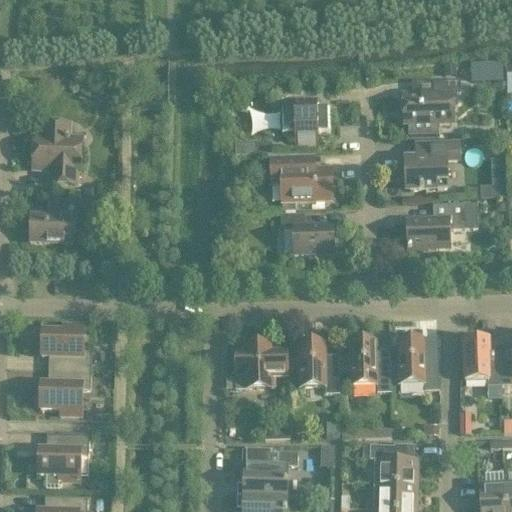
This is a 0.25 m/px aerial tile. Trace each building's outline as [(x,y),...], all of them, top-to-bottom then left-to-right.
[(470,67),(471,83),(502,82),(501,66),(470,67)] [(433,96),(403,97),(404,128),(454,126),(453,96),(461,96),(460,83),(432,84),(433,96)] [(86,99),(92,98),(97,92),(87,84),(79,94),(86,99)] [(294,113),(282,114),(283,137),(295,137),(295,149),(318,148),(318,136),(330,135),(330,112),(317,113),(317,100),(294,101),(294,113)] [(34,139),(33,168),(45,169),(50,172),(49,188),(77,189),(78,175),(81,175),(82,141),(70,140),(70,126),(42,125),(42,139),(34,139)] [(408,161),(405,164),(406,189),(410,193),(448,192),(447,163),(460,163),(459,145),(422,146),(423,160),(408,161)] [(271,146),(253,147),(253,158),(272,158),(271,146)] [(307,160),(271,161),(271,179),(281,179),(283,215),(295,214),(294,206),(332,205),(331,172),(307,172),(307,160)] [(504,163),(492,163),(492,172),(504,172),(504,163)] [(505,204),(505,190),(493,190),(480,190),(480,205),(505,204)] [(96,204),(96,195),(85,194),(85,204),(95,204),(96,204)] [(32,218),(31,246),(74,247),(74,233),(95,234),(96,204),(48,202),(48,219),(32,218)] [(433,222),(407,223),(408,262),(427,262),(427,252),(450,252),(449,234),(466,233),(465,207),(433,208),(433,222)] [(305,218),(281,218),(281,231),(293,231),(294,259),(334,258),(333,229),(305,230),(305,218)] [(49,373),(91,374),(92,355),(84,355),(85,329),(63,328),(63,334),(42,333),(42,360),(49,360),(49,373)] [(425,342),(398,343),(399,389),(425,388),(425,396),(440,396),(439,371),(425,371),(425,342)] [(376,344),(350,344),(351,390),(377,389),(377,398),(391,397),(390,360),(377,360),(376,344)] [(501,389),(500,355),(488,355),(487,344),(463,345),(465,385),(487,384),(488,390),(501,389)] [(338,362),(326,363),(325,345),(299,346),(300,392),(326,391),(326,399),(340,399),(339,359),(338,359),(338,362)] [(245,354),(236,354),(237,392),(273,391),(272,379),(284,379),(284,352),(272,353),(271,347),(245,348),(245,354)] [(511,354),(500,355),(501,389),(511,388),(511,354)] [(91,374),(49,373),(48,386),(41,386),(40,413),(61,413),(61,419),(82,420),(83,394),(91,394),(91,374)] [(471,416),(459,417),(459,439),(471,439),(471,416)] [(511,424),(503,425),(503,437),(511,436),(511,424)] [(328,428),(329,442),(343,442),(343,436),(343,434),(342,428),(328,428)] [(436,429),(424,429),(424,438),(437,438),(436,429)] [(290,430),(264,431),(264,444),(291,443),(290,430)] [(393,434),(381,435),(381,443),(393,442),(393,434)] [(363,443),(363,435),(343,436),(343,444),(363,443)] [(39,452),(39,479),(43,479),(43,489),(46,492),(58,493),(61,490),(61,485),(80,486),(81,459),(89,460),(90,440),(47,438),(47,452),(39,452)] [(511,443),(502,444),(503,453),(511,452),(511,443)] [(503,453),(502,444),(490,444),(490,453),(503,453)] [(375,487),(419,488),(419,462),(395,462),(396,450),(370,449),(370,462),(376,462),(375,487)] [(244,500),(287,501),(288,470),(298,470),(298,457),(273,456),(273,452),(245,451),(245,453),(246,453),(246,467),(245,467),(244,500)] [(505,511),(504,485),(478,486),(479,511),(505,511)] [(375,487),(374,511),(418,511),(419,488),(375,487)] [(340,511),(349,511),(350,499),(340,499),(340,511)] [(87,511),(88,501),(45,500),(45,511),(87,511)] [(286,511),(287,501),(244,500),(243,511),(286,511)] [(334,511),(334,503),(323,503),(322,511),(334,511)]
